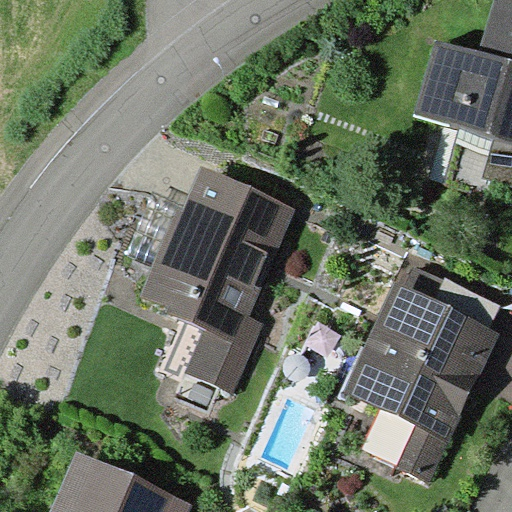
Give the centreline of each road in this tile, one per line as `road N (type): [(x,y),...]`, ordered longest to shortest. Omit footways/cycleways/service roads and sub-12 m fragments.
road 1 (residential): [(0,291),(52,195),(177,60)]
road 2 (residential): [(177,60),(285,0)]
